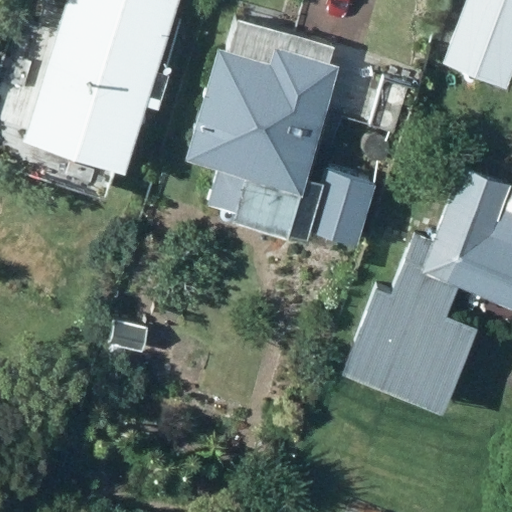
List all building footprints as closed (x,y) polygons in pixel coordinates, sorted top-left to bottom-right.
[(57,0),(23,105),(126,140),(146,78),(158,81),(168,49),(156,44),(171,0),(57,0)] [(406,55),(424,0),(375,0),(361,41),(406,55)] [(511,48),(495,42),(509,0),(450,0),(435,44),(475,58),(470,73),(510,87),(511,82),(511,48)] [(307,135),(336,47),(275,27),(271,41),(221,24),(187,127),(222,138),(207,184),(305,216),(329,142),(307,135)] [(432,250),(511,282),(511,188),(502,185),(511,163),(463,142),(429,223),(415,218),(388,281),(373,275),(354,322),(432,355),(451,308),(414,292),(432,250)] [(330,149),(313,206),(355,219),(373,161),(330,149)] [(391,511),(356,495),(347,511),(391,511)]
